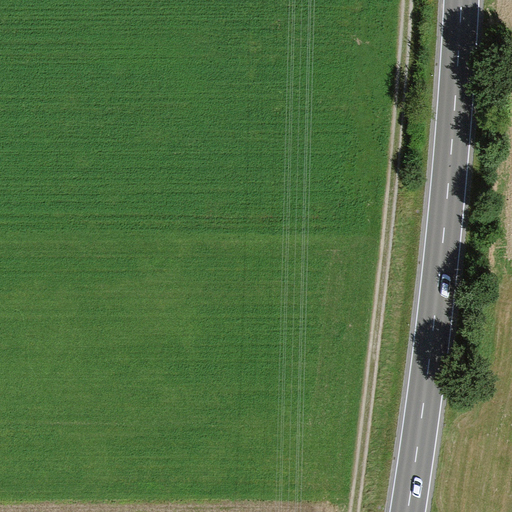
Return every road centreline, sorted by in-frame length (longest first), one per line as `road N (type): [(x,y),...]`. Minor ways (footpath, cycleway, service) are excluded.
road 1 (track): [(407,0),(402,164),(347,511)]
road 2 (primary): [(457,0),(448,146),(401,511)]
